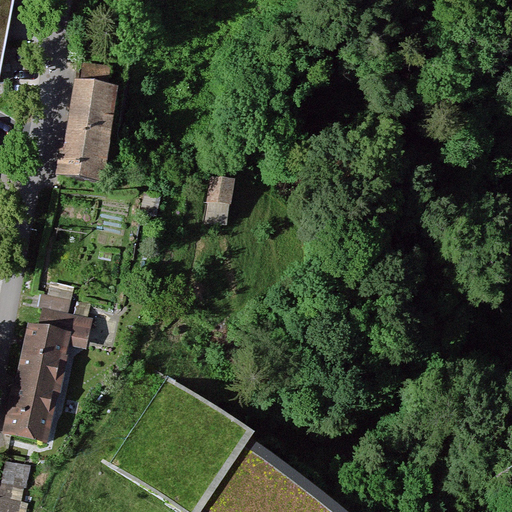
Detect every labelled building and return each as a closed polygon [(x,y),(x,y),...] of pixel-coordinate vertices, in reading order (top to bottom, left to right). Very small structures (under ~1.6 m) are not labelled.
[(16,0),(0,0),(0,15),(13,14),(16,0)] [(13,14),(0,15),(0,50),(8,49),(13,14)] [(118,71),(82,66),(71,149),(65,148),(61,179),(108,185),(113,150),(107,149),(118,71)] [(236,185),(212,182),(208,206),(232,209),(236,185)] [(73,305),(43,298),(40,310),(70,317),(73,305)] [(41,332),(31,330),(8,440),(48,448),(70,339),(88,343),(92,324),(45,314),(41,332)] [(159,381),(106,472),(175,511),(338,511),(254,443),(159,381)] [(0,511),(23,511),(35,466),(6,459),(0,481),(0,511)]
